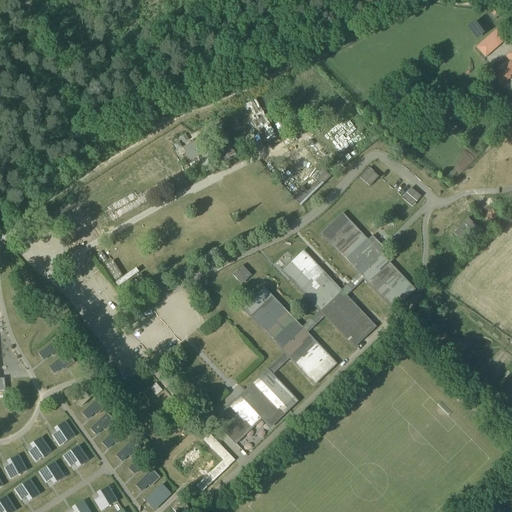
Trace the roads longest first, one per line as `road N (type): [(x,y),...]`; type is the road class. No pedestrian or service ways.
road 1 (track): [(424,0),(14,219)]
road 2 (unknown): [(353,175),(295,134),(187,185),(50,277)]
